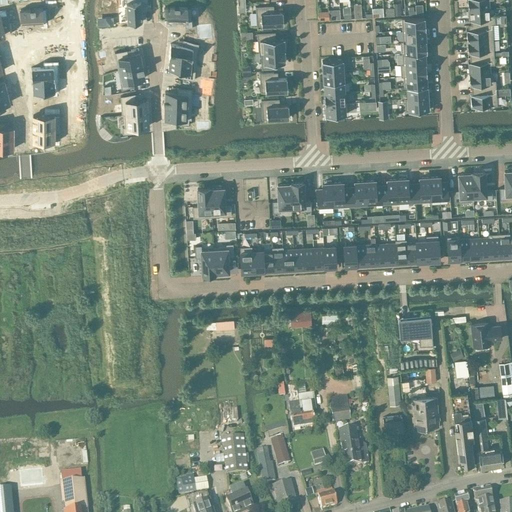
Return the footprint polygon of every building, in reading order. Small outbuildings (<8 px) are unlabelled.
[(147,0),(126,0),(127,24),(133,24),(133,26),(140,26),(140,24),(142,24),(141,5),(148,4),(147,0)] [(467,0),(468,9),(489,7),(488,0),(467,0)] [(46,5),(20,7),(21,23),(40,22),(41,29),(48,29),(46,5)] [(270,12),(269,6),(255,6),(256,13),(256,26),(260,25),(283,24),(282,11),(274,12),(270,12)] [(393,7),(386,8),(386,16),(394,16),(394,11),(393,7)] [(490,15),(489,7),(468,9),(469,20),(471,20),(471,24),(468,24),(468,25),(495,23),(494,15),(490,15)] [(186,8),(165,9),(166,24),(185,23),(185,29),(192,29),(191,17),(187,17),(186,8)] [(424,17),(401,18),(402,30),(425,29),(424,17)] [(467,41),(493,40),(492,24),(495,24),(495,23),(468,25),(468,30),(466,30),(467,41)] [(426,40),(425,29),(402,30),(403,41),(400,41),(400,42),(426,40)] [(271,32),(257,33),(258,51),(260,51),(285,49),(284,37),(271,38),(271,32)] [(426,40),(400,42),(401,53),(426,51),(426,40)] [(470,57),(494,56),(493,40),(467,41),(468,53),(470,53),(470,57)] [(170,47),(169,59),(196,62),(197,51),(198,44),(184,42),(183,48),(170,47)] [(285,49),(260,51),(261,69),(273,68),(273,62),(285,61),(285,49)] [(400,64),(400,65),(426,63),(425,52),(426,52),(426,51),(401,53),(402,53),(403,64),(400,64)] [(127,52),(115,54),(116,61),(118,73),(142,68),(140,56),(128,58),(127,52)] [(494,64),(494,56),(470,57),(470,62),(468,62),(469,74),(490,72),(490,64),(494,64)] [(170,60),(168,72),(180,73),(179,79),(194,81),(196,62),(169,59),(169,60),(170,60)] [(322,60),(323,72),(343,70),(346,70),(345,59),(322,60)] [(43,67),(31,67),(32,80),(56,78),(56,60),(43,61),(43,67)] [(400,65),(401,76),(426,74),(426,63),(400,65)] [(142,68),(118,73),(120,84),(122,91),(134,88),(133,83),(144,80),(142,68)] [(323,72),(323,82),(344,81),(343,70),(323,72)] [(260,92),(287,91),(286,78),(274,78),(273,72),(259,73),(260,92)] [(495,80),(493,80),(492,72),(490,72),(469,74),(470,85),(472,85),(472,90),(496,88),(495,80)] [(427,86),(426,74),(401,76),(403,76),(404,87),(406,87),(427,86)] [(56,78),(32,80),(33,92),(45,92),(45,97),(57,97),(56,78)] [(323,82),(324,93),(345,92),(344,81),(323,82)] [(428,97),(427,86),(406,87),(407,98),(428,97)] [(165,94),(165,106),(191,107),(192,89),(177,88),(177,94),(165,94)] [(497,105),(496,88),(472,90),(472,94),(470,94),(471,106),(477,106),(477,108),(486,108),(486,106),(497,105)] [(0,110),(5,109),(4,103),(9,102),(7,91),(0,93),(0,110)] [(345,103),(345,92),(324,93),(325,104),(345,103)] [(135,96),(120,97),(121,115),(148,113),(147,101),(135,102),(135,96)] [(422,109),(428,109),(428,97),(407,98),(405,98),(405,110),(414,110),(414,112),(423,112),(422,109)] [(282,118),(289,117),(288,104),(275,105),(275,99),(261,100),(262,119),(273,118),(274,120),(282,120),(282,118)] [(387,100),(377,101),(378,118),(379,118),(388,118),(387,100)] [(345,103),(325,104),(325,115),(331,115),(331,117),(340,117),(340,114),(346,114),(345,103)] [(165,106),(164,119),(176,119),(176,125),(188,126),(189,120),(191,120),(191,111),(191,107),(165,106)] [(45,115),(33,115),(33,127),(59,127),(59,109),(45,109),(45,115)] [(148,113),(121,115),(122,115),(124,115),(125,126),(122,126),(123,133),(125,133),(137,133),(137,127),(149,126),(148,113)] [(7,121),(0,120),(0,137),(13,138),(13,127),(7,127),(7,121)] [(59,127),(33,127),(33,140),(44,140),(44,146),(59,146),(59,127)] [(0,154),(7,154),(7,148),(13,148),(13,138),(0,137),(0,154)] [(505,187),(499,187),(500,199),(506,199),(506,197),(511,196),(511,170),(504,171),(505,187)] [(472,173),(471,173),(473,201),(473,198),(486,197),(486,200),(492,200),(491,186),(485,186),(484,171),(472,172),(472,173)] [(459,190),(453,190),(454,202),(473,201),(471,173),(458,174),(459,190)] [(429,176),(419,177),(419,183),(414,183),(414,199),(431,198),(429,176)] [(440,182),(440,176),(429,176),(431,198),(447,197),(446,181),(440,182)] [(398,200),(397,178),(387,179),(387,185),(381,185),(382,201),(398,200)] [(408,184),(407,178),(397,178),(398,200),(414,199),(414,183),(408,184)] [(350,203),(366,202),(365,180),(354,181),(355,187),(349,187),(350,203)] [(375,186),(375,180),(365,180),(366,202),(382,201),(381,185),(375,186)] [(291,184),(290,184),(292,209),(304,208),(304,211),(311,211),(310,199),(304,199),(303,182),(291,182),(291,184)] [(322,183),(322,189),(316,189),(317,205),(334,204),(332,182),(322,183)] [(349,187),(343,188),(342,182),(332,182),(334,204),(350,203),(349,187)] [(278,200),(272,201),(273,213),(279,212),(279,210),(292,209),(290,184),(277,184),(278,200)] [(198,204),(192,204),(193,218),(212,216),(211,190),(210,190),(210,187),(197,188),(198,204)] [(223,189),(211,190),(212,216),(231,215),(230,203),(224,204),(223,189)] [(451,220),(443,221),(443,229),(451,228),(451,220)] [(235,222),(217,223),(218,230),(235,229),(235,222)] [(499,233),(489,234),(489,236),(490,256),(500,255),(499,233)] [(509,233),(499,233),(500,255),(510,254),(509,235),(509,233)] [(438,235),(426,235),(427,240),(428,260),(439,260),(438,238),(438,235)] [(458,236),(447,237),(448,259),(459,259),(458,238),(458,236)] [(480,256),(490,256),(489,236),(478,237),(480,256)] [(460,257),(469,257),(468,237),(458,238),(459,259),(460,259),(460,257)] [(478,237),(468,237),(469,257),(480,256),(478,237)] [(406,239),(395,240),(395,241),(397,261),(407,261),(406,241),(406,239)] [(406,241),(407,261),(417,260),(417,261),(416,240),(406,241)] [(428,260),(427,240),(416,240),(417,261),(428,260)] [(385,242),(386,262),(397,261),(395,241),(385,242)] [(313,242),(303,242),(303,247),(303,248),(304,267),(314,266),(313,247),(313,246),(313,242)] [(375,243),(376,262),(386,262),(385,242),(375,243)] [(226,246),(214,247),(214,249),(215,272),(228,271),(227,255),(233,255),(233,243),(226,243),(226,246)] [(366,263),(365,243),(355,244),(356,265),(356,264),(366,263)] [(365,243),(366,263),(376,262),(375,243),(365,243)] [(345,265),(356,265),(355,244),(343,245),(345,265)] [(201,245),(195,245),(195,257),(201,257),(202,274),(215,273),(215,272),(214,249),(214,247),(213,247),(213,249),(201,250),(201,245)] [(251,246),(240,246),(240,251),(241,272),(253,271),(251,251),(251,250),(251,246)] [(274,247),(272,247),(272,249),(273,268),(284,268),(282,249),(282,248),(282,246),(274,247)] [(323,246),(313,246),(313,247),(314,266),(324,265),(324,267),(323,246)] [(335,246),(323,246),(324,267),(336,266),(336,263),(335,246)] [(303,247),(293,248),(294,267),(304,267),(303,248),(303,247)] [(293,248),(282,248),(282,249),(284,268),(294,267),(293,248)] [(262,249),(251,250),(251,251),(253,271),(263,270),(262,249)] [(272,249),(262,249),(263,270),(264,270),(264,269),(273,268),(272,249)] [(301,312),(297,312),(298,326),(311,325),(310,311),(301,312)] [(340,313),(321,314),(321,323),(324,323),(331,323),(340,322),(340,313)] [(352,325),(352,314),(341,315),(341,325),(352,325)] [(420,316),(398,318),(399,337),(400,337),(400,336),(420,334),(421,347),(431,346),(433,345),(430,315),(420,316)] [(488,328),(487,322),(471,324),(474,347),(490,345),(490,340),(501,338),(500,326),(492,326),(492,327),(488,328)] [(460,348),(450,353),(453,361),(463,356),(460,348)] [(436,357),(400,360),(401,367),(436,364),(436,357)] [(466,360),(455,361),(456,376),(468,375),(466,360)] [(499,363),(498,363),(503,398),(511,396),(511,373),(511,370),(511,369),(511,361),(510,361),(507,362),(499,363)] [(342,367),(334,368),(335,376),(343,375),(342,367)] [(429,367),(426,368),(427,382),(436,381),(435,367),(429,367)] [(400,405),(397,376),(387,377),(389,406),(400,405)] [(473,440),(468,391),(451,393),(459,460),(462,459),(463,465),(474,464),(471,440),(473,440)] [(299,396),(298,396),(299,402),(303,428),(314,427),(311,411),(316,410),(314,394),(306,395),(299,396)] [(346,397),(338,398),(342,421),(350,420),(346,397)] [(439,427),(437,397),(413,399),(415,429),(428,428),(428,429),(434,429),(434,427),(439,427)] [(333,423),(342,421),(338,398),(329,399),(333,423)] [(299,402),(289,404),(293,430),(303,428),(299,402)] [(482,402),(472,404),(474,418),(484,417),(482,402)] [(403,431),(402,415),(383,417),(384,433),(403,431)] [(288,432),(286,422),(261,429),(262,433),(267,431),(269,437),(284,433),(287,432),(288,432)] [(359,456),(360,465),(368,464),(366,446),(363,444),(358,445),(355,428),(346,430),(346,431),(347,430),(351,457),(359,456)] [(346,431),(346,430),(338,431),(343,468),(360,465),(359,456),(351,457),(347,430),(346,431)] [(243,436),(222,439),(226,475),(239,473),(247,472),(244,440),(243,436)] [(486,437),(477,439),(477,440),(479,450),(478,450),(478,454),(479,453),(480,468),(503,465),(504,465),(502,450),(501,446),(488,448),(486,440),(486,437)] [(290,463),(283,438),(271,441),(279,466),(290,463)] [(326,462),(322,450),(310,454),(314,466),(326,462)] [(270,463),(259,465),(263,483),(275,481),(272,463),(270,463)] [(84,480),(60,483),(63,511),(87,511),(84,481),(84,480)] [(196,493),(194,480),(181,482),(181,483),(176,483),(179,495),(183,495),(196,493)] [(296,501),(290,481),(273,486),(279,506),(296,501)] [(246,511),(254,509),(247,492),(243,485),(231,490),(234,498),(226,501),(231,511),(246,511)] [(493,511),(489,488),(473,491),(475,503),(477,503),(478,511),(493,511)] [(13,511),(11,489),(0,489),(0,511),(13,511)] [(337,505),(332,489),(323,492),(324,497),(318,499),(321,510),(337,505)] [(213,511),(206,492),(184,497),(186,502),(188,502),(190,508),(192,507),(194,511),(213,511)] [(468,503),(466,493),(454,496),(457,511),(467,511),(466,504),(468,503)] [(453,511),(451,501),(436,505),(437,511),(453,511)] [(152,511),(152,502),(141,503),(142,511),(152,511)] [(511,511),(511,502),(500,503),(500,511),(511,511)]
